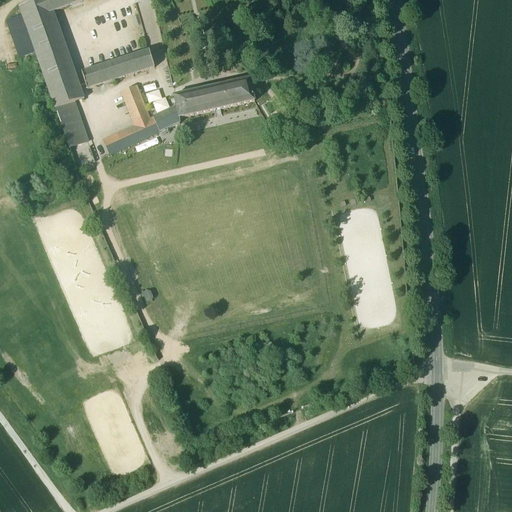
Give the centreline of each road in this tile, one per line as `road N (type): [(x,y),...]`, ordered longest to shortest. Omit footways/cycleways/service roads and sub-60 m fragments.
road 1 (tertiary): [(395,0),(437,370),(431,511)]
road 2 (track): [(111,511),(437,370),(511,371)]
road 3 (track): [(449,511),(459,365)]
